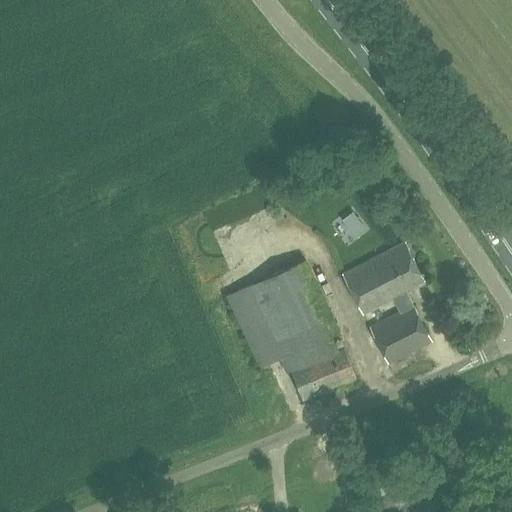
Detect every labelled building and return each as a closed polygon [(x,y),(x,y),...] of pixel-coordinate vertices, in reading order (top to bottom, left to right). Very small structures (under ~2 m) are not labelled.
[(353,212),(342,219),(355,237),(366,229),(353,212)] [(370,327),(389,362),(431,340),(406,291),(425,281),(405,242),(343,274),(363,313),(394,298),(401,311),(370,327)] [(291,370),(302,399),(356,378),(345,348),(337,350),(330,334),(337,331),(304,259),(227,295),(261,367),(281,358),(287,372),(291,370)] [(366,488),(372,503),(381,500),(456,472),(443,440),(369,469),(375,485),(366,488)] [(466,475),(475,496),(487,491),(479,470),(466,475)]
